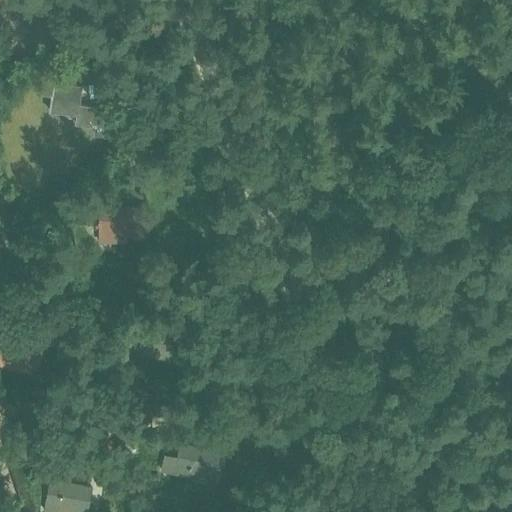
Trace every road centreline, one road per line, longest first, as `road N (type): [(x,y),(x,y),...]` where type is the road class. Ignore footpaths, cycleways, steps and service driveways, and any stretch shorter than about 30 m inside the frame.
road 1 (unclassified): [(383,511),(352,455),(180,0)]
road 2 (track): [(511,84),(280,266)]
